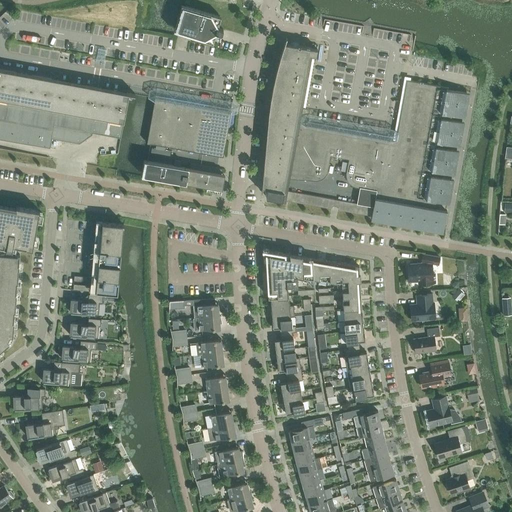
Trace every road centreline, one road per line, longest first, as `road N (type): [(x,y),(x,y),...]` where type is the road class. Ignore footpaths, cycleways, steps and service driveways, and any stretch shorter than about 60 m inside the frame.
road 1 (residential): [(438,511),(404,406),(388,257),(235,225)]
road 2 (residential): [(282,511),(244,354),(235,225)]
road 3 (residential): [(235,225),(250,70),(270,0)]
road 4 (residential): [(56,194),(43,327),(27,353),(0,372)]
